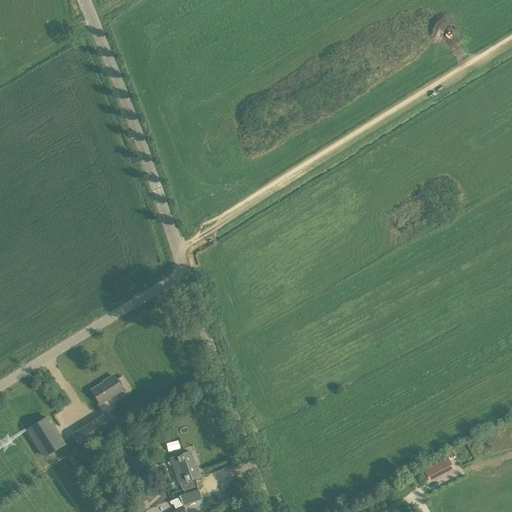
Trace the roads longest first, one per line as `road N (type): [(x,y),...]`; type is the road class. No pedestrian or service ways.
road 1 (track): [(195,240),(511,45)]
road 2 (unclassified): [(184,273),(83,0)]
road 3 (unclassified): [(271,511),(184,273)]
road 4 (unclassified): [(0,387),(184,273)]
